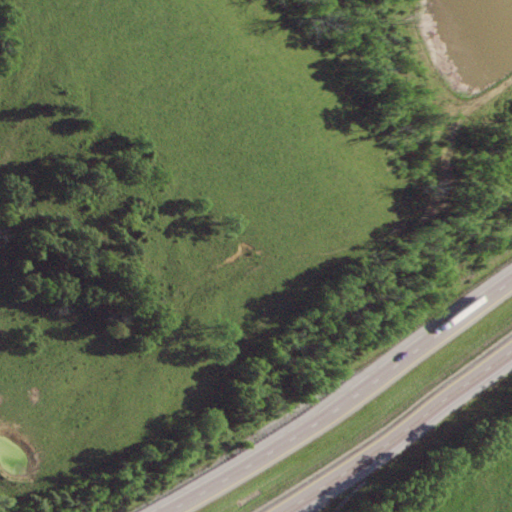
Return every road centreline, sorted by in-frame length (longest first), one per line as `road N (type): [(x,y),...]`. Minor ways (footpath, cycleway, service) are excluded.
road 1 (motorway): [(511,270),(441,329),(154,511)]
road 2 (motorway): [(279,511),(459,398),(511,353)]
